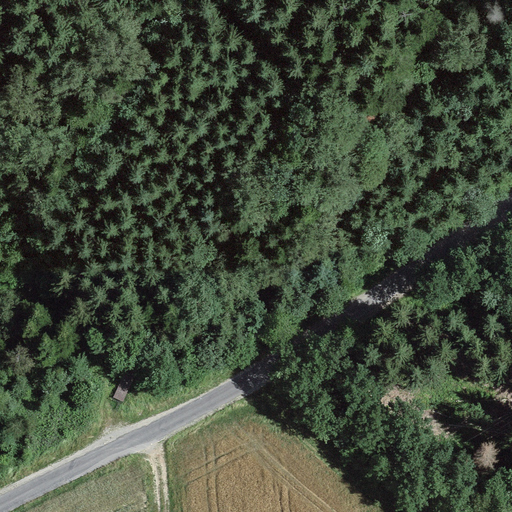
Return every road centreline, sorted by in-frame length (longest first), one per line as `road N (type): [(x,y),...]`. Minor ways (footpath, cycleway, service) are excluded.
road 1 (unclassified): [(0,502),(258,378),(511,205)]
road 2 (track): [(150,430),(72,326),(0,285)]
